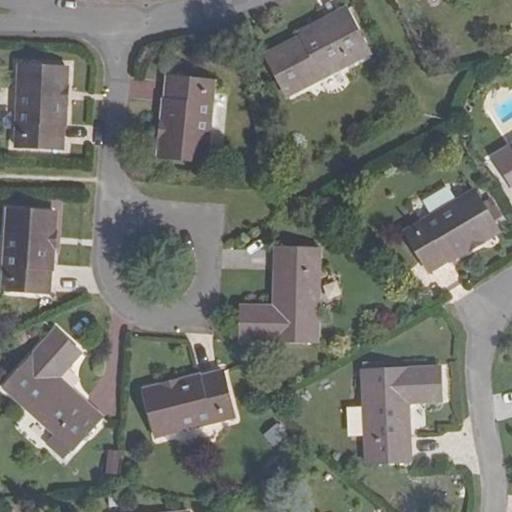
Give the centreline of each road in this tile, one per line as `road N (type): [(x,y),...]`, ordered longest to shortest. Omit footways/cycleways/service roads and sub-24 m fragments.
road 1 (residential): [(155,265),(113,179),(119,18)]
road 2 (residential): [(483,511),(474,341),(511,280)]
